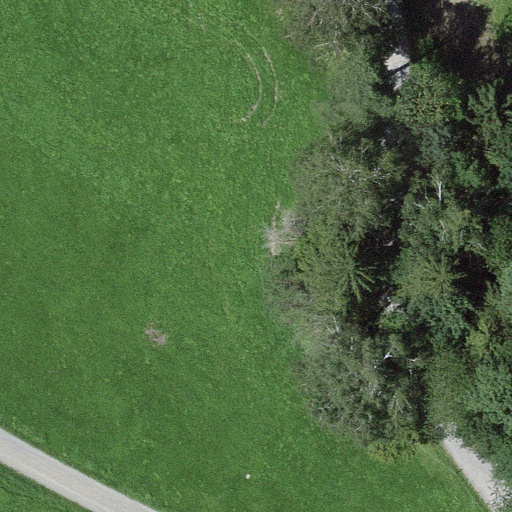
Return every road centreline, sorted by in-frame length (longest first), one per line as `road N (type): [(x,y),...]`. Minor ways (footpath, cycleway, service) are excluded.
road 1 (track): [(385,0),(400,107),(391,261),(405,348),(511,488)]
road 2 (track): [(122,511),(0,441)]
